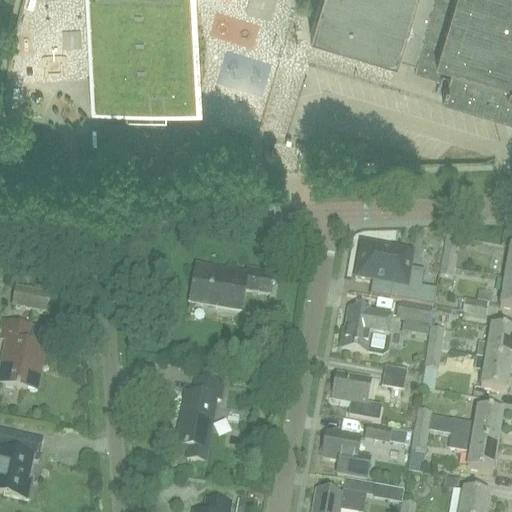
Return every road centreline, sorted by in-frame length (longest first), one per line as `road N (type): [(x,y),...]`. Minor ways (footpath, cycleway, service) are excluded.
road 1 (residential): [(283,511),(342,201)]
road 2 (residential): [(124,511),(111,211)]
road 3 (unclassified): [(342,201),(111,211)]
road 4 (unclassified): [(511,199),(342,201)]
